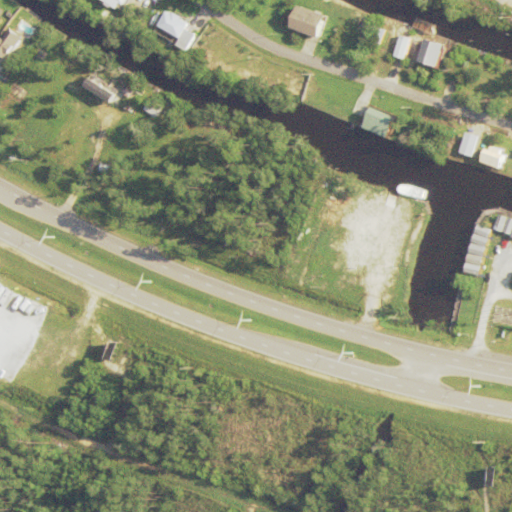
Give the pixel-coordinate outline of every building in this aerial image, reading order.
[(0,0),(6,0),(8,1),(0,14),(0,0)] [(127,0),(98,0),(116,9),(118,4),(124,7),(127,0)] [(237,13),(240,0),(246,0),(241,15),(237,13)] [(302,22),(306,17),(311,21),(307,26),(302,22)] [(341,41),(348,22),(371,30),(364,49),(341,41)] [(158,32),(162,25),(183,36),(179,44),(158,32)] [(1,51),(17,28),(29,37),(13,60),(1,51)] [(374,42),(380,28),(388,31),(383,45),(374,42)] [(180,46),(190,30),(199,35),(190,51),(180,46)] [(404,59),(408,38),(397,36),(393,57),(404,59)] [(422,62),(429,40),(447,45),(441,68),(422,62)] [(352,63),(357,47),(361,49),(356,64),(352,63)] [(465,72),(463,77),(458,75),(464,58),(469,60),(467,65),(469,65),(466,72),(465,72)] [(8,72),(15,62),(20,65),(14,76),(8,72)] [(83,85),(111,101),(118,88),(90,72),(83,85)] [(248,84),(250,79),(259,82),(257,87),(248,84)] [(125,95),(130,87),(136,91),(131,99),(125,95)] [(147,110),(154,100),(165,107),(159,118),(147,110)] [(366,129),(375,108),(400,119),(392,139),(366,129)] [(111,123),(120,109),(124,112),(115,126),(111,123)] [(458,153),(471,158),(477,137),(464,133),(458,153)] [(508,157),(503,170),(485,162),(490,150),(494,151),(495,147),(505,151),(504,155),(508,157)] [(114,166),(118,167),(115,176),(102,172),(105,164),(114,167),(114,166)] [(498,230),(503,215),(511,218),(506,232),(498,230)] [(479,234),(482,225),(496,231),(493,239),(479,234)] [(474,242),(478,234),(492,240),(489,248),(474,242)] [(472,251),(475,243),(489,249),(485,257),(472,251)] [(474,272),(483,249),(472,244),(462,268),(474,272)] [(265,262),(272,255),(285,267),(278,274),(265,262)] [(470,264),(472,255),(487,259),(485,267),(470,264)] [(511,327),(506,326),(505,328),(492,326),(495,308),(511,310),(511,327)]
